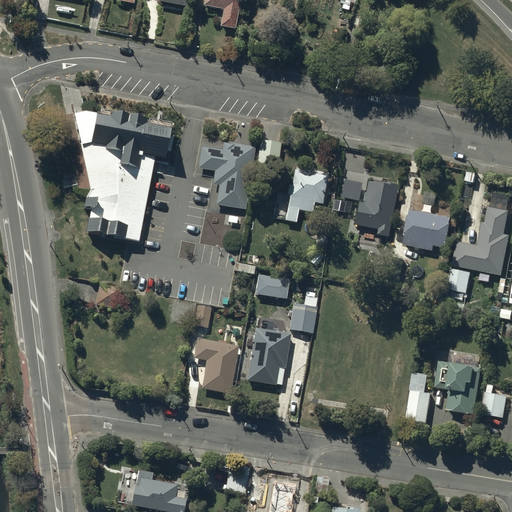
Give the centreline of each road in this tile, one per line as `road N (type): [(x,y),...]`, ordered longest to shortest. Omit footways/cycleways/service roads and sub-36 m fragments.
road 1 (tertiary): [(511,144),(100,58),(58,60),(0,81)]
road 2 (tertiary): [(48,418),(101,416),(511,482)]
road 3 (tertiary): [(0,113),(48,418)]
